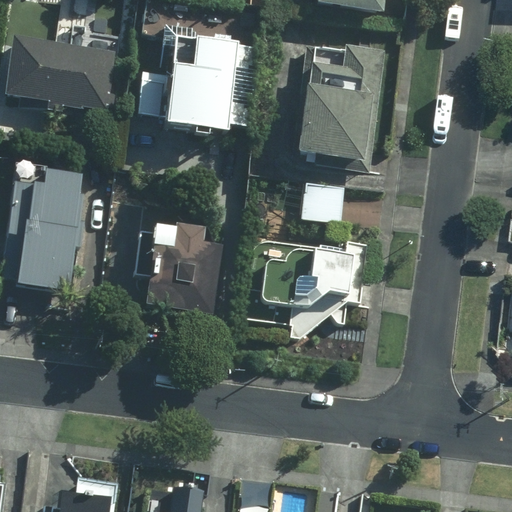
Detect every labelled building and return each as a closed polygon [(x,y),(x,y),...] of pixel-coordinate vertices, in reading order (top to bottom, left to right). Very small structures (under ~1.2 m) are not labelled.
[(383,15),(384,0),(273,0),(273,2),(383,15)] [(115,53),(14,40),(6,99),(107,113),(115,53)] [(226,136),(227,126),(254,129),(263,50),(197,43),(193,73),(173,71),(167,130),(226,136)] [(302,159),(332,162),(331,169),(370,174),(385,52),(346,47),(345,54),(315,51),(302,159)] [(82,201),(79,200),(81,180),(44,176),(43,191),(14,188),(4,281),(17,282),(16,290),(70,296),(75,251),(81,251),(84,229),(79,229),(82,201)] [(273,186),(271,224),(270,234),(288,235),(288,222),(312,224),(312,226),(340,227),(342,190),(273,186)] [(205,232),(174,229),(171,255),(153,253),(146,310),(211,318),(220,250),(203,248),(205,232)] [(336,261),(269,254),(264,307),(311,311),(328,297),(346,299),(346,305),(361,306),(367,249),(345,247),(344,261),(336,260),(336,261)] [(174,490),(170,511),(201,511),(204,494),(174,490)] [(110,511),(112,502),(60,496),(58,511),(110,511)]
